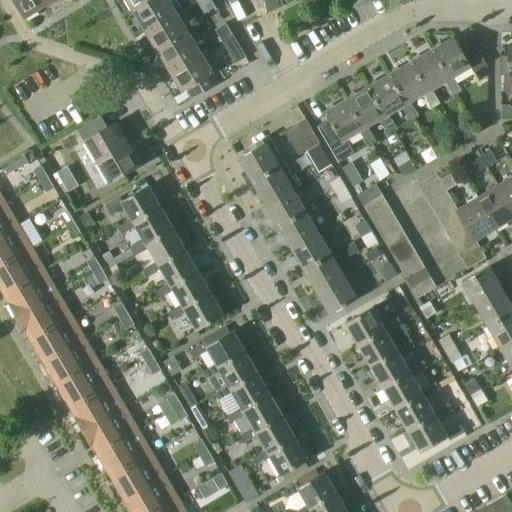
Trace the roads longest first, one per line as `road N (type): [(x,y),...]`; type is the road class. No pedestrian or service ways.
road 1 (residential): [(396,511),(190,156)]
road 2 (residential): [(190,156),(221,127),(407,11),(511,10)]
road 3 (residential): [(190,156),(142,81),(29,39)]
